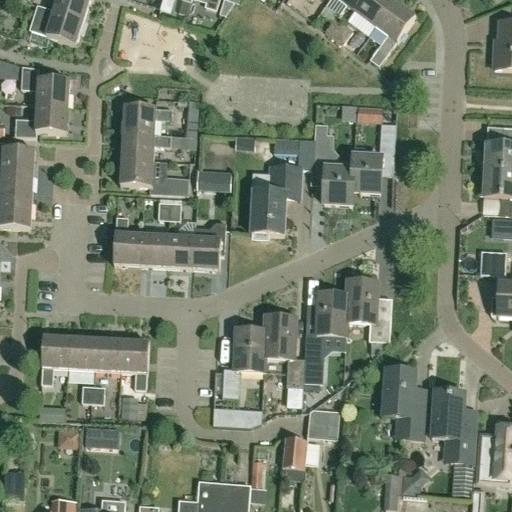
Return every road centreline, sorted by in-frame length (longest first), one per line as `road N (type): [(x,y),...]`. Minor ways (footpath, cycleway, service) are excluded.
road 1 (residential): [(190,309),(219,304),(448,207)]
road 2 (residential): [(294,434),(248,440),(196,432),(186,406),(190,309)]
road 3 (residential): [(448,207),(454,48),(442,0)]
road 4 (residential): [(511,386),(453,338),(444,308),(448,207)]
road 5 (residential): [(190,309),(71,302),(73,220)]
